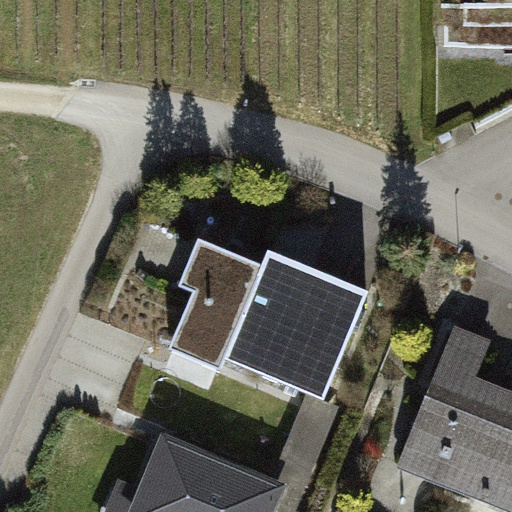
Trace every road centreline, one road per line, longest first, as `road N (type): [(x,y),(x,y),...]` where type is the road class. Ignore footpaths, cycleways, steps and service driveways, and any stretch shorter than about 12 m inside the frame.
road 1 (residential): [(149,117),(252,136),(412,183),(511,238)]
road 2 (residential): [(149,117),(0,461)]
road 3 (track): [(0,100),(149,117)]
